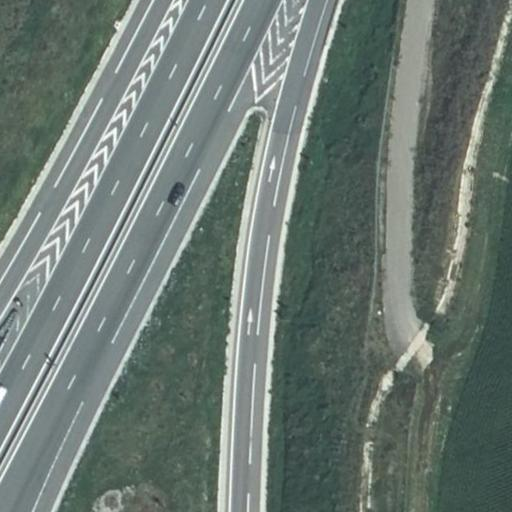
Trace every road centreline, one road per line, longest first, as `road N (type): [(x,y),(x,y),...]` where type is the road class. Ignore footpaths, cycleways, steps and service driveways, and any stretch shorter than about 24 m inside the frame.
road 1 (motorway): [(6,511),(263,0)]
road 2 (track): [(419,0),(404,84),(390,318),(415,370),(418,406),(403,511)]
road 3 (motorway): [(250,511),(270,222),(328,0)]
road 4 (motorway): [(206,0),(0,411)]
road 5 (motorway): [(164,0),(0,298)]
